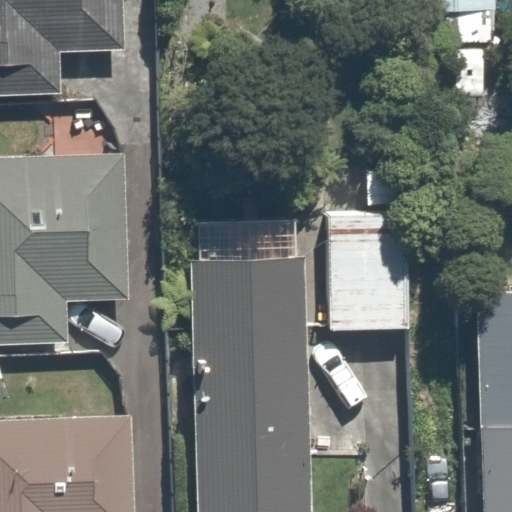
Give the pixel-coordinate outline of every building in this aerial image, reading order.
[(121,0),(0,0),(0,96),(61,93),(61,52),(122,50),(121,0)] [(482,94),(485,0),(385,0),(382,90),(482,94)] [(124,157),(0,159),(0,347),(67,343),(66,301),(128,298),(124,157)] [(409,215),(328,216),(331,329),(408,329),(409,215)] [(194,259),(195,511),(317,511),(316,231),(206,232),(206,259),(194,259)] [(511,511),(511,280),(457,281),(460,511),(511,511)] [(132,511),(131,416),(0,420),(0,511),(132,511)]
